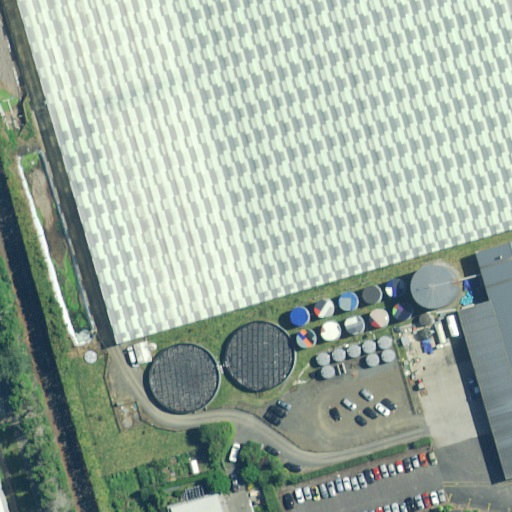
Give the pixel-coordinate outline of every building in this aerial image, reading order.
[(511,237),(511,93),(484,0),(15,0),(121,353),(511,237)] [(511,0),(495,0),(511,56),(511,0)] [(511,482),(511,241),(481,249),(495,302),(456,312),(502,485),(511,482)] [(428,307),(431,308),(433,309),(435,309),(439,309),(443,308),(446,306),(449,304),(452,301),(454,298),(456,295),(457,291),(458,288),(457,284),(456,280),(455,277),(453,273),(450,271),(447,268),(444,267),(440,266),(436,265),(433,265),(429,266),(425,268),(422,270),(419,272),(417,275),(415,279),(414,283),(414,286),(414,290),(415,294),(416,297),(419,300),(421,303),(424,306),(428,307)] [(248,389),(254,391),(257,391),(260,391),(266,391),(272,389),(277,387),(282,383),(286,379),(289,374),(292,369),(293,363),(294,357),(293,351),(292,346),(289,340),(286,335),(282,331),(277,328),(271,325),(266,324),(260,323),(254,324),(248,325),(243,328),(238,331),(234,335),(230,340),(228,346),(226,351),(226,357),(226,363),(228,369),(230,374),(234,379),(238,383),(243,387),(248,389)] [(194,412),(199,410),(202,409),(205,407),(209,403),(213,398),(216,393),(218,387),(219,381),(218,375),(217,369),(215,364),(212,359),(208,354),(203,350),(198,347),(192,346),(187,345),(181,345),(175,346),(169,348),(164,351),(159,355),(156,360),(153,365),(151,371),(150,377),(150,383),(151,389),(153,394),(156,399),(160,404),(165,408),(170,410),(176,412),(182,413),(188,413),(194,412)] [(207,498),(204,486),(186,490),(189,504),(174,507),(175,511),(226,511),(223,494),(207,498)]
